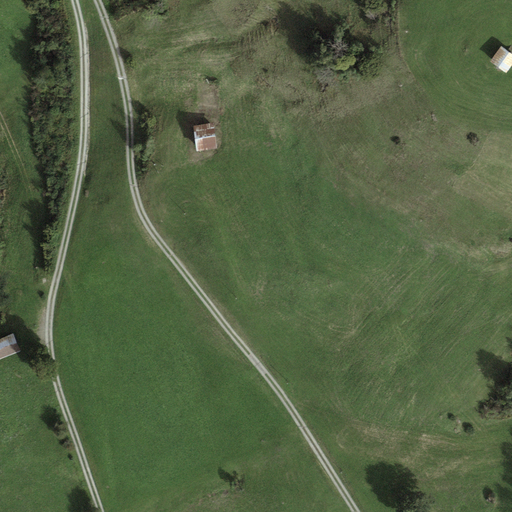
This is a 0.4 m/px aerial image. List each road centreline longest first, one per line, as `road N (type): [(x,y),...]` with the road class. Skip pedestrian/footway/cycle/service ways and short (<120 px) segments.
road 1 (unclassified): [(357,511),(143,211),(131,106),(100,0)]
road 2 (track): [(76,0),(83,143),(48,330),(53,369),(101,511)]
road 3 (track): [(0,109),(37,219),(43,270),(56,279)]
